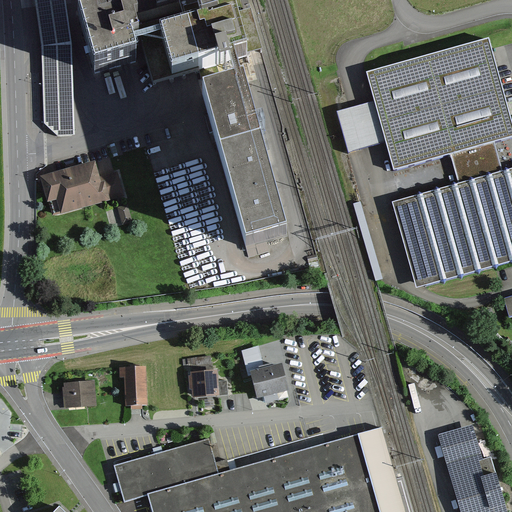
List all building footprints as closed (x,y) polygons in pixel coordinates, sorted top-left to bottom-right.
[(242,58),(226,0),(174,0),(183,32),(155,39),(166,78),(242,58)] [(119,15),(79,26),(95,84),(135,73),(119,15)] [(511,140),(511,122),(489,41),(366,76),(374,104),(337,114),(348,155),(385,145),(393,174),(511,140)] [(243,95),(202,107),(245,260),(286,249),(243,95)] [(98,165),(43,180),(50,205),(56,203),(59,214),(127,196),(121,174),(102,179),(98,165)] [(511,171),(392,205),(416,289),(511,262),(511,171)] [(511,300),(501,304),(506,324),(511,321),(511,300)] [(261,347),(243,352),(255,398),(287,390),(281,367),(266,371),(261,347)] [(144,368),(123,368),(124,407),(145,406),(144,368)] [(215,370),(188,371),(189,397),(216,396),(215,370)] [(93,381),(63,382),(64,406),(94,405),(93,381)] [(468,428),(437,437),(458,511),(506,511),(491,456),(477,460),(468,428)] [(150,511),(380,511),(359,437),(219,477),(209,441),(112,468),(122,502),(146,495),(150,511)]
